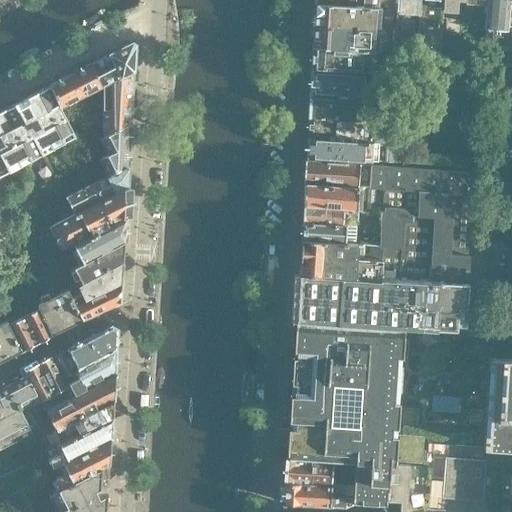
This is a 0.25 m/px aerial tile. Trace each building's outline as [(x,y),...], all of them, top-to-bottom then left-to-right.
[(437,55),(441,0),(395,0),(395,7),(393,51),(437,55)] [(508,15),(508,0),(487,0),(487,4),(485,28),(506,30),(508,15)] [(377,6),(362,5),(314,2),(313,24),(375,28),(377,6)] [(373,50),(375,28),(313,24),(312,46),(373,50)] [(477,57),(479,35),(463,34),(462,56),(477,57)] [(133,69),(133,61),(134,43),(132,42),(90,63),(102,85),(133,69)] [(376,50),(373,50),(312,46),(311,67),(374,71),(376,50)] [(102,85),(90,63),(70,73),(82,96),(102,85)] [(375,100),(376,75),(376,71),(374,71),(311,67),(309,95),(375,100)] [(129,126),(131,100),(133,69),(102,85),(102,136),(99,137),(101,140),(129,126)] [(82,96),(70,73),(48,85),(60,107),(82,96)] [(393,162),(396,76),(376,75),(375,100),(372,142),(378,142),(377,161),(393,162)] [(0,175),(75,136),(60,107),(48,85),(0,110),(0,175)] [(372,142),(375,100),(309,95),(309,96),(308,116),(334,118),(333,135),(333,139),(372,142)] [(333,135),(334,118),(308,116),(307,134),(333,135)] [(129,143),(129,135),(129,126),(101,140),(108,154),(129,143)] [(377,161),(378,142),(372,142),(333,139),(307,137),(306,156),(377,161)] [(128,166),(128,155),(129,143),(108,154),(99,158),(107,174),(124,166),(128,166)] [(357,186),(359,164),(305,159),(303,182),(357,186)] [(467,306),(471,239),(481,240),(482,216),(475,216),(475,209),(478,172),(370,164),(369,187),(384,188),(383,211),(380,211),(378,246),(361,245),(344,243),(344,241),(301,238),(298,272),(296,318),(403,326),(446,329),(455,330),(457,305),(467,306)] [(74,213),(127,185),(128,166),(124,166),(107,174),(66,196),(74,213)] [(369,187),(357,186),(303,182),(302,205),(363,210),(380,211),(383,211),(384,188),(369,187)] [(78,240),(126,215),(128,186),(127,185),(74,213),(50,226),(61,248),(78,240)] [(363,224),(363,210),(302,205),(302,221),(345,225),(345,223),(363,224)] [(498,217),(499,211),(475,209),(475,216),(482,216),(498,217)] [(124,240),(126,215),(78,240),(88,259),(124,240)] [(344,233),(345,225),(302,221),(301,238),(344,241),(344,243),(361,245),(362,235),(344,233)] [(476,305),(511,306),(511,298),(493,297),(497,241),(481,240),(471,239),(467,306),(469,306),(476,305)] [(78,285),(122,261),(124,240),(88,259),(70,268),(78,285)] [(76,305),(121,281),(123,261),(122,261),(78,285),(82,292),(72,297),(76,305)] [(94,313),(119,301),(120,301),(121,281),(76,305),(82,319),(84,322),(95,317),(94,313)] [(76,305),(72,297),(70,293),(38,308),(52,334),(82,319),(76,305)] [(52,334),(38,308),(23,316),(37,342),(52,334)] [(37,342),(23,316),(8,324),(21,350),(37,342)] [(511,357),(488,356),(485,408),(446,405),(446,408),(398,405),(403,326),(296,318),(296,323),(295,323),(290,401),(289,424),(287,456),(333,459),(354,461),(352,502),(386,504),(386,499),(388,499),(390,461),(394,462),(397,421),(468,426),(469,422),(484,423),(482,446),(499,447),(511,448),(511,357)] [(0,360),(21,350),(8,324),(7,322),(0,325),(0,360)] [(116,348),(117,328),(118,328),(112,324),(111,325),(67,348),(78,368),(116,348)] [(477,331),(455,330),(446,329),(445,353),(475,355),(477,331)] [(78,368),(67,348),(51,356),(62,377),(78,368)] [(71,394),(116,370),(116,348),(78,368),(82,378),(67,386),(71,394)] [(67,386),(62,377),(51,356),(38,363),(54,393),(59,390),(64,398),(71,394),(67,386)] [(54,393),(38,363),(25,369),(28,375),(40,398),(45,408),(46,407),(58,401),(54,393)] [(62,425),(113,397),(116,370),(71,394),(64,398),(58,401),(46,407),(57,427),(62,425)] [(0,443),(30,427),(20,408),(40,398),(28,375),(0,389),(0,443)] [(63,439),(112,413),(113,397),(62,425),(66,432),(61,435),(63,439)] [(61,461),(111,435),(112,413),(63,439),(60,441),(65,450),(49,458),(52,465),(61,461)] [(109,463),(111,435),(61,461),(67,470),(51,479),(56,489),(109,463)] [(428,509),(434,442),(424,442),(422,463),(394,462),(390,461),(388,499),(400,500),(399,511),(403,511),(403,507),(428,509)] [(471,511),(493,511),(499,447),(482,446),(434,442),(428,509),(471,511)] [(331,483),(333,459),(287,456),(285,481),(331,483)] [(105,511),(107,493),(105,494),(101,486),(107,483),(109,463),(56,489),(52,491),(63,511),(105,511)] [(330,496),(331,483),(285,481),(284,502),(344,505),(345,496),(330,496)]
